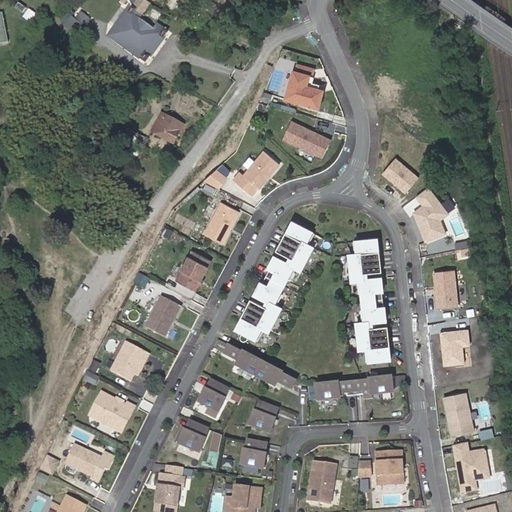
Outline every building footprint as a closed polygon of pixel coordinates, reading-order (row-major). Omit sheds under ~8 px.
[(143,14),(150,4),(143,0),(127,0),(130,5),(143,14)] [(143,14),(130,5),(125,12),(128,13),(119,27),(116,25),(113,27),(111,30),(111,35),(126,41),(124,44),(123,44),(121,46),(123,48),(126,44),(127,46),(124,51),(133,56),(134,54),(146,62),(167,31),(158,25),(159,23),(157,21),(155,25),(156,26),(154,29),(139,19),(143,14)] [(73,13),(66,23),(81,34),(88,25),(73,13)] [(0,42),(10,38),(0,18),(0,42)] [(294,71),(286,99),(314,106),(318,89),(309,87),(311,76),(316,78),(318,71),(298,65),(296,72),(294,71)] [(315,83),(317,78),(316,78),(311,76),(309,87),(318,89),(320,84),(315,83)] [(318,89),(314,106),(319,108),(323,91),(318,89)] [(176,131),(180,123),(161,113),(151,131),(175,143),(180,133),(176,131)] [(329,139),(289,120),(281,138),(321,156),(329,139)] [(148,139),(130,129),(123,142),(130,146),(133,140),(144,147),(148,139)] [(277,162),(261,150),(242,175),(258,187),(277,162)] [(420,176),(396,157),(383,173),(407,193),(420,176)] [(215,166),(207,179),(221,188),(229,174),(215,166)] [(430,186),(416,196),(423,205),(414,212),(426,243),(447,234),(443,220),(449,214),(430,186)] [(206,235),(224,245),(241,213),(223,203),(206,235)] [(308,245),(314,233),(293,221),(287,233),(286,232),(277,250),(289,256),(286,261),(275,255),(269,267),(270,268),(262,283),(261,282),(255,294),(266,300),(263,305),(251,299),(242,316),(243,317),(237,328),(258,339),(264,327),(268,329),(280,307),(276,305),(282,293),(280,292),(287,277),(290,278),(296,267),(300,269),(312,247),(308,245)] [(366,362),(390,359),(388,346),(390,346),(387,326),(373,327),(373,321),(386,320),(384,307),(383,307),(381,290),(383,290),(381,277),(368,279),(368,273),(382,271),(379,251),(378,251),(377,238),(353,241),(354,254),(350,255),(352,280),(357,279),(358,292),(361,292),(363,309),(360,309),(362,322),(357,323),(360,348),(364,347),(366,362)] [(191,250),(175,281),(194,290),(210,260),(191,250)] [(456,270),(433,272),(437,309),(460,306),(456,270)] [(144,327),(164,337),(179,306),(160,296),(144,327)] [(469,330),(441,333),(445,366),(466,364),(464,347),(471,346),(469,330)] [(151,355),(129,343),(114,373),(133,383),(144,361),(147,363),(151,355)] [(257,375),(264,363),(244,353),(230,346),(226,354),(240,361),(238,365),(257,375)] [(293,389),(297,381),(283,374),(283,373),(264,363),(257,375),(277,385),(279,382),(293,389)] [(355,382),(356,396),(365,395),(364,391),(371,390),(372,394),(394,392),(392,378),(370,380),(370,381),(355,382)] [(224,399),(229,390),(210,380),(206,389),(205,389),(199,401),(219,411),(225,399),(224,399)] [(348,397),(356,396),(355,382),(339,384),(339,383),(317,386),(318,400),(341,397),(340,394),(347,393),(348,397)] [(467,392),(443,397),(452,436),(475,431),(467,392)] [(88,417),(121,433),(134,407),(127,403),(125,405),(122,404),(119,405),(116,403),(115,400),(100,393),(88,417)] [(236,404),(240,397),(233,394),(230,400),(236,404)] [(276,419),(279,410),(260,402),(256,412),(255,411),(251,424),(271,432),(276,420),(276,419)] [(205,439),(209,430),(190,422),(186,431),(185,431),(180,443),(200,452),(206,440),(205,439)] [(265,454),(267,444),(246,440),(244,450),(243,450),(241,463),(263,467),(265,454)] [(469,443),(452,446),(462,494),(479,491),(477,482),(491,479),(486,449),(470,452),(469,443)] [(99,457),(73,444),(64,464),(91,477),(89,479),(97,483),(104,469),(106,470),(112,458),(101,453),(99,457)] [(400,451),(375,452),(377,484),(402,483),(400,451)] [(336,464),(313,461),(307,500),(330,503),(336,464)] [(369,462),(358,462),(357,475),(370,475),(369,462)] [(179,477),(164,475),(162,485),(157,484),(152,511),(157,511),(173,511),(176,498),(179,499),(181,488),(178,487),(179,477)] [(259,509),(261,489),(235,486),(233,498),(231,511),(253,511),(254,511),(252,510),(253,508),(259,509)] [(67,497),(59,511),(84,511),(87,506),(67,497)] [(231,511),(233,498),(226,497),(224,510),(231,511)]
